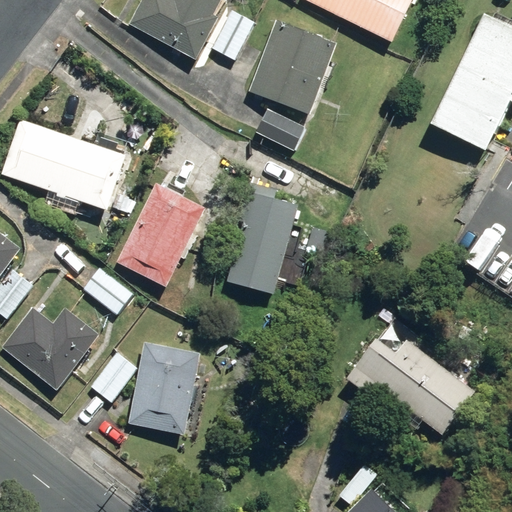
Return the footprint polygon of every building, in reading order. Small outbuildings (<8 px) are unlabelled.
[(146,0),(131,28),(199,67),(223,25),(217,22),(229,0),(146,0)] [(304,0),(304,2),(395,49),(420,0),(304,0)] [(511,22),(494,14),(438,129),(489,153),(511,105),(511,22)] [(214,52),(238,65),(256,28),(233,16),(214,52)] [(252,98),(313,122),(340,50),(279,27),(252,98)] [(258,137),(296,156),(307,133),(269,114),(258,137)] [(108,209),(124,214),(128,202),(112,197),(126,157),(19,121),(0,175),(107,212),(108,209)] [(116,264),(166,289),(205,210),(155,185),(116,264)] [(226,284),(274,297),(298,208),(274,201),(277,192),(250,185),(239,223),(242,225),(226,284)] [(321,257),(328,234),(312,229),(306,252),(321,257)] [(0,277),(21,251),(0,234),(0,277)] [(84,291),(117,316),(132,295),(100,270),(84,291)] [(0,288),(0,315),(6,320),(32,287),(13,272),(0,288)] [(1,348),(56,392),(100,338),(65,310),(53,326),(32,309),(1,348)] [(376,387),(442,437),(475,394),(407,343),(397,356),(378,342),(348,383),(368,398),(376,387)] [(128,425),(185,436),(201,356),(145,344),(128,425)] [(90,388),(112,404),(136,369),(116,354),(90,388)] [(392,511),(373,492),(353,511),(392,511)]
